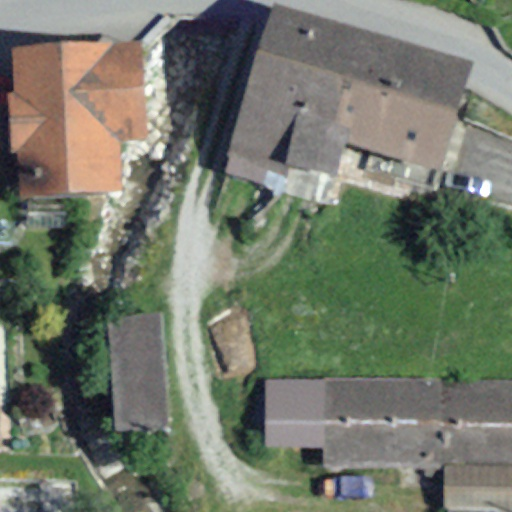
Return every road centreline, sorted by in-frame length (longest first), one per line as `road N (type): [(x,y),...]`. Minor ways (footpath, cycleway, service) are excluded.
road 1 (track): [(251,0),(188,201),(174,325),(212,451),(252,485),(395,496)]
road 2 (tertiary): [(511,81),(421,35),(313,0)]
